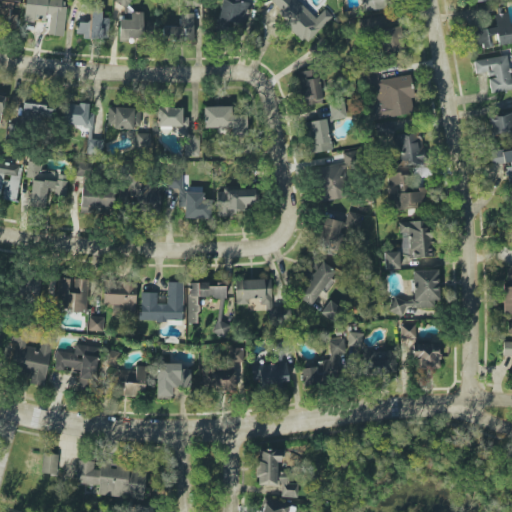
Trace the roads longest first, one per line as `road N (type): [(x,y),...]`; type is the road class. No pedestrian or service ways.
road 1 (residential): [(0,405),(177,430),(467,407)]
road 2 (residential): [(0,233),(70,245),(257,250),(284,240),(293,219),(274,100),(246,75)]
road 3 (residential): [(467,407),(472,288),(465,185),(434,0)]
road 4 (residential): [(0,59),(130,74),(246,75)]
road 5 (residential): [(177,430),(192,511),(232,498),(227,430)]
